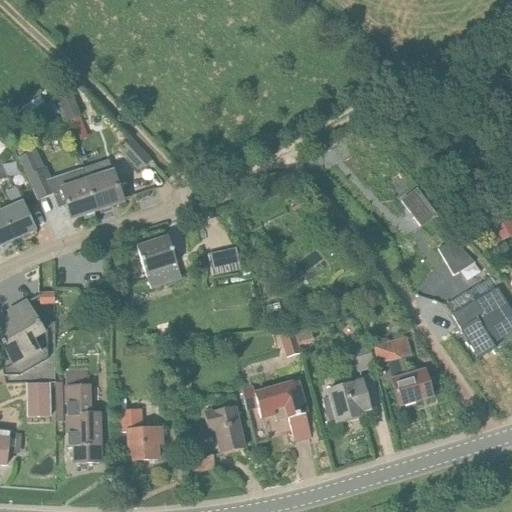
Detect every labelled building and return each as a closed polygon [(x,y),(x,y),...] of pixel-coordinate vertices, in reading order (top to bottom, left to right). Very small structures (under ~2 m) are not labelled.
[(67,122),(80,118),(70,88),(57,92),(67,122)] [(138,171),(149,161),(131,140),(120,150),(138,171)] [(18,159),(27,180),(40,175),(31,154),(18,159)] [(121,203),(111,174),(107,162),(82,171),(86,182),(96,211),(121,203)] [(49,196),(40,175),(27,180),(37,201),(49,196)] [(70,220),(96,211),(86,182),(61,191),(70,220)] [(416,183),(402,195),(424,220),(438,208),(416,183)] [(1,212),(14,241),(35,231),(15,188),(7,192),(13,206),(1,212)] [(256,195),(258,202),(273,196),(270,189),(256,195)] [(0,247),(14,241),(1,212),(0,212),(0,247)] [(511,235),(511,229),(508,221),(496,227),(503,240),(511,235)] [(160,270),(176,265),(167,238),(136,248),(144,275),(145,275),(150,290),(165,285),(160,270)] [(453,275),(474,262),(453,240),(437,248),(453,275)] [(497,254),(511,280),(511,279),(511,264),(505,250),(497,254)] [(226,273),(221,253),(207,256),(212,276),(226,273)] [(53,294),(39,294),(39,305),(54,304),(53,294)] [(32,340),(43,333),(25,302),(13,309),(15,313),(0,322),(0,343),(13,367),(39,352),(32,340)] [(269,313),(280,309),(278,303),(267,306),(269,313)] [(476,322),(476,321),(461,330),(471,347),(470,348),(473,352),(474,351),(478,359),(494,350),(491,345),(511,332),(511,316),(505,305),(476,322)] [(293,332),(280,336),(287,359),(299,355),(293,332)] [(365,340),(349,345),(357,373),(373,368),(365,340)] [(384,386),(391,384),(398,407),(431,397),(424,373),(409,377),(399,341),(372,349),(377,366),(378,366),(384,386)] [(74,464),(99,464),(98,415),(88,415),(87,373),(65,374),(68,449),(73,449),(74,464)] [(352,384),(332,390),(329,379),(317,381),(320,392),(328,391),(337,424),(361,418),(360,412),(369,409),(362,383),(352,386),(352,384)] [(245,410),(257,407),(260,419),(274,415),(273,410),(284,407),(294,442),(310,437),(295,383),(253,395),(251,388),(241,391),(245,410)] [(48,384),(27,385),(27,419),(49,419),(48,384)] [(162,399),(162,407),(170,407),(170,399),(162,399)] [(207,432),(215,430),(221,455),(242,451),(233,409),(203,415),(207,432)] [(161,429),(142,431),(141,411),(119,412),(120,434),(127,434),(129,462),(157,460),(156,446),(162,445),(161,429)] [(188,460),(189,472),(214,468),(212,456),(188,460)]
